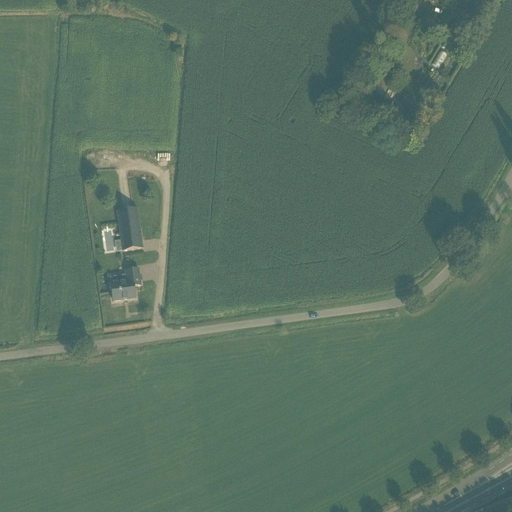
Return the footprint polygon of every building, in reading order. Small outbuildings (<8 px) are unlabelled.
[(477,0),(470,15),(481,21),(491,3),(485,0),(477,0)] [(87,151),(168,155),(172,66),(138,65),(136,120),(120,119),(123,61),(163,63),(165,30),(71,27),(70,58),(77,58),(76,68),(91,69),(87,151)] [(439,52),(431,65),(439,70),(447,56),(439,52)] [(366,89),(382,98),(391,84),(375,75),(366,89)] [(137,210),(117,213),(122,253),(143,250),(137,210)] [(113,300),(113,303),(136,300),(134,288),(141,287),(138,270),(125,272),(127,284),(111,286),(112,294),(111,296),(111,299),(113,300)]
